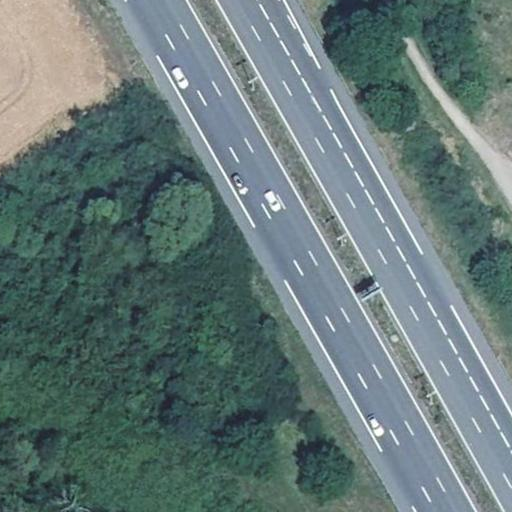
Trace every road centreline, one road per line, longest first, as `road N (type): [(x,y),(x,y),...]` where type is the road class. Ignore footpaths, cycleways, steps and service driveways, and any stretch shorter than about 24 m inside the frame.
road 1 (motorway): [(154,0),(445,511)]
road 2 (motorway): [(511,473),(246,0)]
